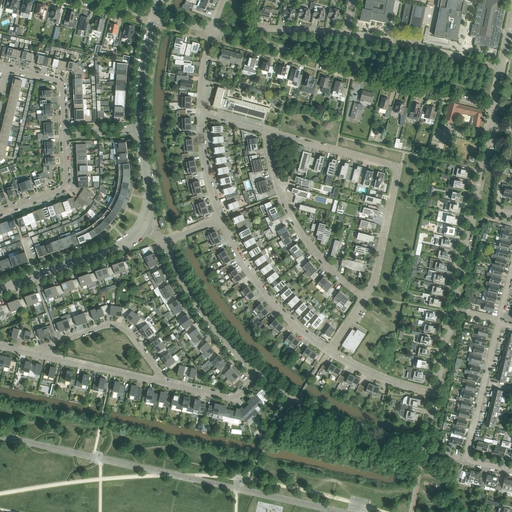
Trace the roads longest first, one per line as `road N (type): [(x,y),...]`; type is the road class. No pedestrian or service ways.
road 1 (residential): [(434,394),(493,107)]
road 2 (residential): [(363,297),(373,282),(395,170),(268,132)]
road 3 (residential): [(493,107),(243,40)]
road 4 (residential): [(363,297),(292,219),(268,132)]
road 5 (residential): [(327,352),(255,284),(220,219)]
road 6 (residential): [(257,372),(218,333),(163,241)]
road 7 (residential): [(500,68),(345,33)]
road 8 (residential): [(157,381),(130,334),(114,324),(52,344),(47,357)]
road 9 (unclassified): [(123,243),(0,289)]
road 10 (residential): [(64,132),(59,190),(0,211)]
